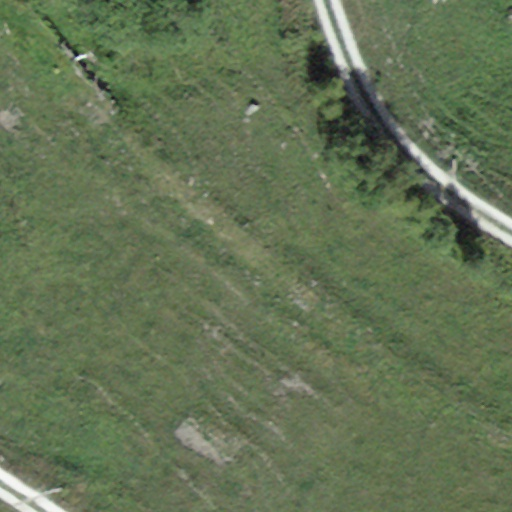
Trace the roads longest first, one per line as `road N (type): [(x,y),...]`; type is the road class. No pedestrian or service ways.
road 1 (track): [(0,14),(305,308),(511,427)]
road 2 (track): [(511,240),(442,200),(369,113),(325,0)]
